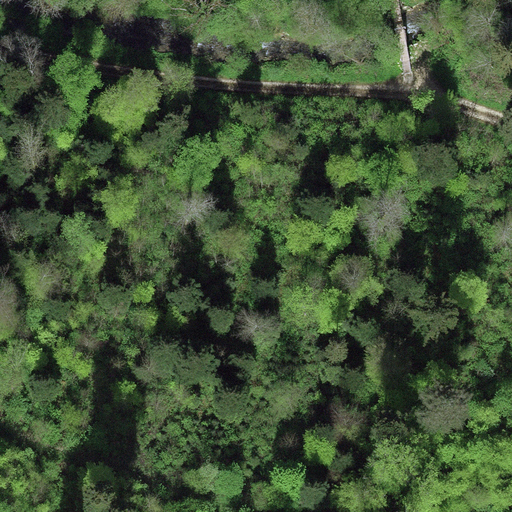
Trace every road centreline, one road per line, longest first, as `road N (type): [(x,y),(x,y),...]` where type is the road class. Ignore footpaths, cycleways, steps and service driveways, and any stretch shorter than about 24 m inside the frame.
road 1 (track): [(511,120),(418,94),(179,81),(0,45)]
road 2 (track): [(0,427),(240,511)]
